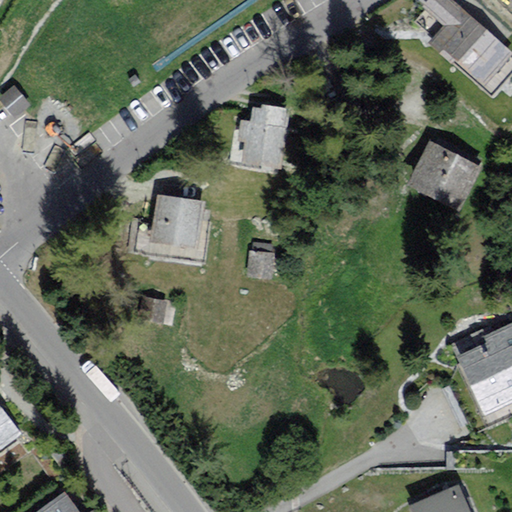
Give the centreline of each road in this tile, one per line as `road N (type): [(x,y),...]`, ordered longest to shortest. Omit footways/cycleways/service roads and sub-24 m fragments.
road 1 (residential): [(0,256),(350,0)]
road 2 (residential): [(0,284),(182,511)]
road 3 (unknown): [(278,511),(439,420)]
